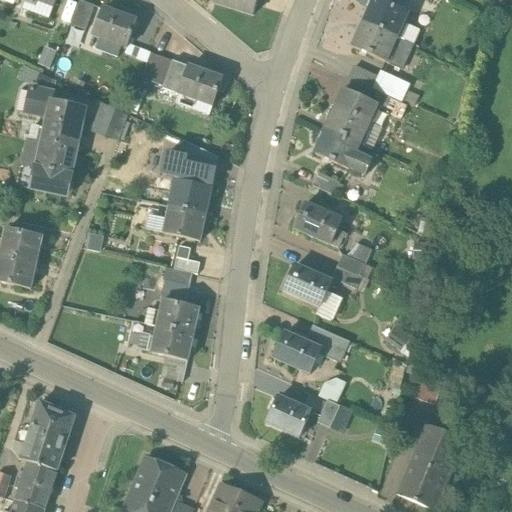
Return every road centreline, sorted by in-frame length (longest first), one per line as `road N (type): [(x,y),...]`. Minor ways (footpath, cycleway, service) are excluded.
road 1 (residential): [(275,91),(247,214),(216,448)]
road 2 (residential): [(107,155),(31,364)]
road 3 (residential): [(216,448),(355,511)]
road 4 (residential): [(275,91),(171,0)]
